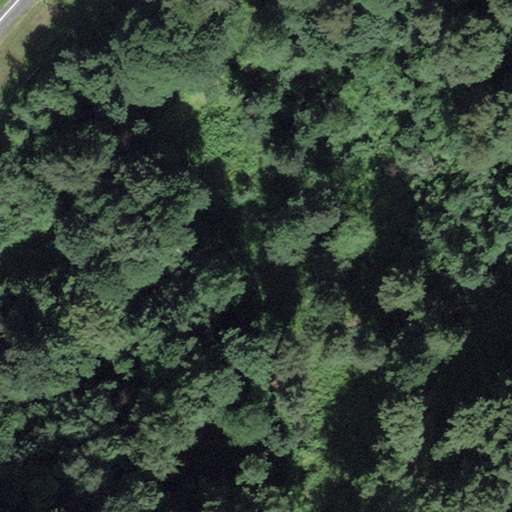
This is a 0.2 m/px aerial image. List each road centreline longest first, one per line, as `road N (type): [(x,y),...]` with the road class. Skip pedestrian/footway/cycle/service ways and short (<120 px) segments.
road 1 (track): [(331,0),(285,129),(177,253),(149,310),(0,465)]
road 2 (track): [(0,259),(86,203),(205,92),(261,0)]
